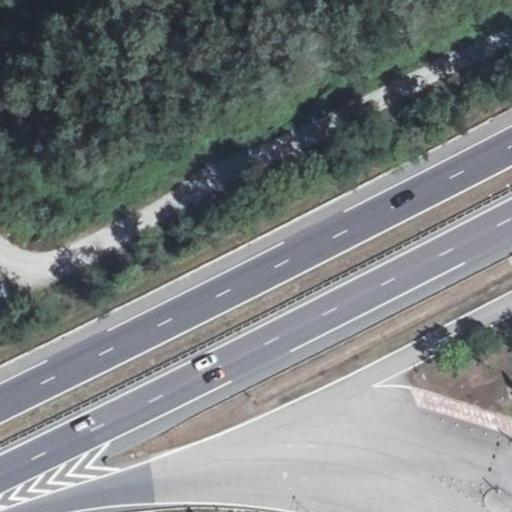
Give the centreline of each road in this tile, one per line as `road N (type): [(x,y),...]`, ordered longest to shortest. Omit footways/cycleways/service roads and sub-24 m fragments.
road 1 (motorway): [(511,142),(0,401)]
road 2 (motorway): [(0,476),(511,219)]
road 3 (track): [(0,242),(46,265),(88,250),(511,38)]
road 4 (motorway): [(35,511),(192,466)]
